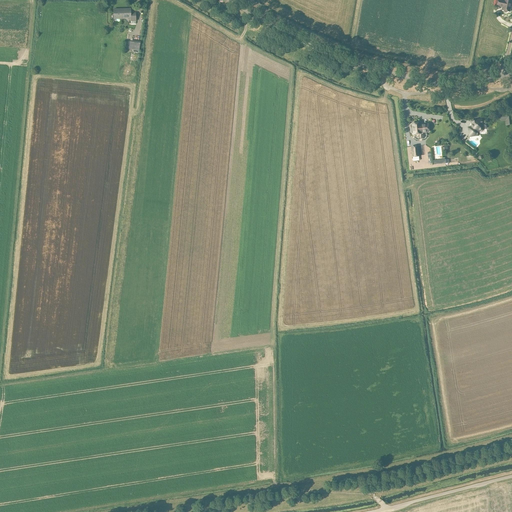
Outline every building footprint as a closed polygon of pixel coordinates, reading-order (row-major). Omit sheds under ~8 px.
[(497,0),(496,6),(502,7),(502,10),(504,10),(504,11),(504,12),(505,12),(506,12),(507,12),(507,11),(509,11),(511,0),(497,0)] [(136,20),(136,13),(131,13),(131,9),(114,9),(114,18),(131,18),(131,21),(136,20)] [(129,48),(139,50),(140,43),(130,41),(129,48)] [(486,129),(486,126),(485,125),(482,126),(481,120),(472,122),(473,127),(471,127),(471,128),(469,129),(470,136),(478,135),(477,131),(485,129),(486,129)] [(413,133),(413,135),(421,134),(421,133),(429,132),(428,125),(420,126),(420,123),(412,124),(412,125),(410,125),(410,126),(411,133),(412,134),(413,133)]
